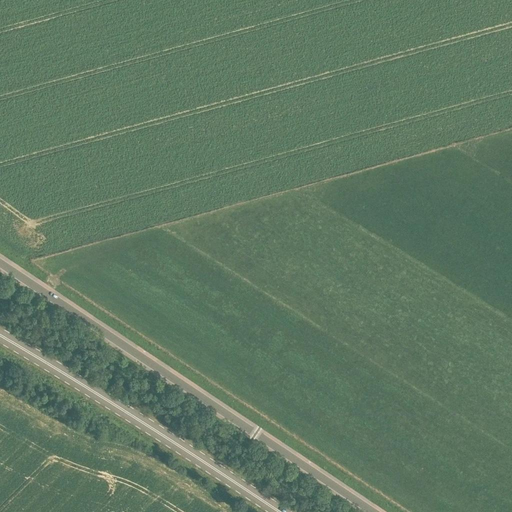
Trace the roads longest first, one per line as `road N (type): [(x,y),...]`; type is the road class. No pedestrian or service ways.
road 1 (tertiary): [(372,511),(0,263)]
road 2 (primary): [(288,511),(0,330)]
